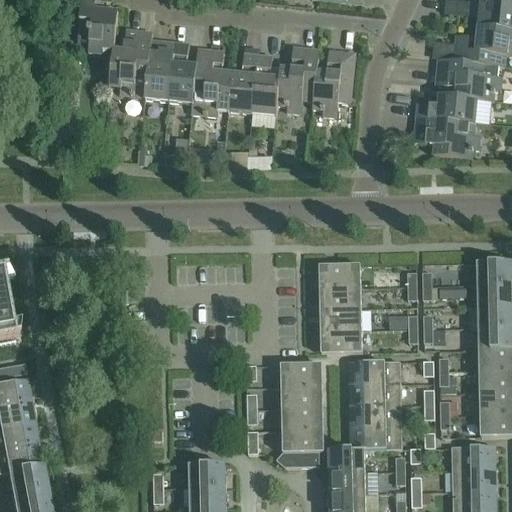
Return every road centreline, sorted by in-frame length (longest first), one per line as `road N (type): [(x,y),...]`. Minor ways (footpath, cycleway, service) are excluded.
road 1 (residential): [(363,213),(0,219)]
road 2 (unknown): [(393,31),(144,0)]
road 3 (residential): [(363,213),(372,80),(406,0)]
road 4 (residential): [(511,211),(363,213)]
